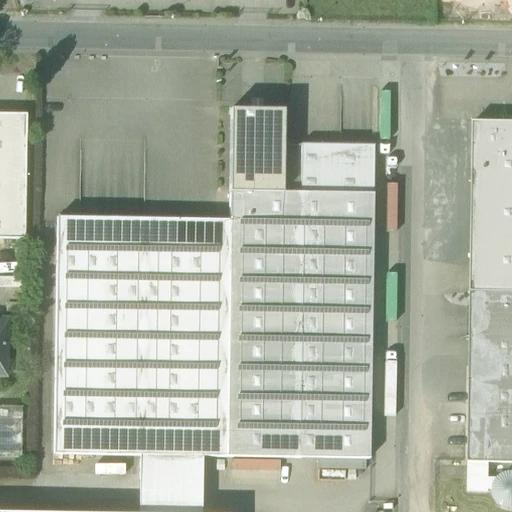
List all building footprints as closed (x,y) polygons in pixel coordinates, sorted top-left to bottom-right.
[(229,111),(228,194),(281,195),(281,146),(282,112),(229,111)] [(0,240),(23,241),(25,117),(0,116),(0,240)] [(473,123),(472,172),(511,172),(511,117),(509,118),(509,124),(473,123)] [(299,147),(281,146),(281,195),(228,194),(228,222),(224,459),(368,461),(372,147),(299,146),(299,147)] [(511,172),(472,172),(470,294),(511,294),(511,172)] [(200,459),(224,459),(228,222),(55,219),(52,457),(138,458),(200,459)] [(470,338),(468,464),(488,464),(511,464),(511,294),(470,294),(470,310),(496,314),(511,314),(511,333),(495,334),(470,338)] [(470,310),(470,338),(495,334),(511,333),(511,314),(496,314),(470,310)] [(0,460),(20,460),(21,408),(0,407),(0,460)] [(138,458),(136,511),(199,511),(200,459),(138,458)] [(488,491),(493,492),(495,484),(499,479),(488,480),(488,464),(468,464),(467,493),(488,494),(488,491)] [(511,474),(506,475),(499,479),(495,484),(493,492),(494,500),(499,507),(507,511),(511,510),(511,474)]
